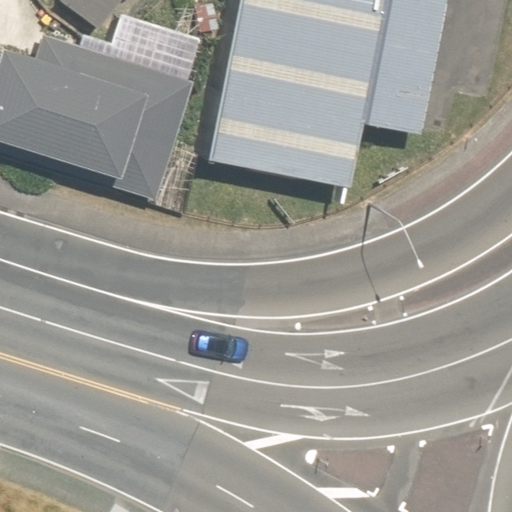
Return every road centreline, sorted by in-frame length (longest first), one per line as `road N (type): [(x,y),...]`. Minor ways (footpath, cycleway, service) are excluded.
road 1 (secondary): [(0,270),(222,296),(315,291),(402,267),(511,203)]
road 2 (primary): [(0,349),(127,377),(318,390),(399,379),(511,343)]
road 3 (primary): [(252,511),(108,414),(0,364)]
